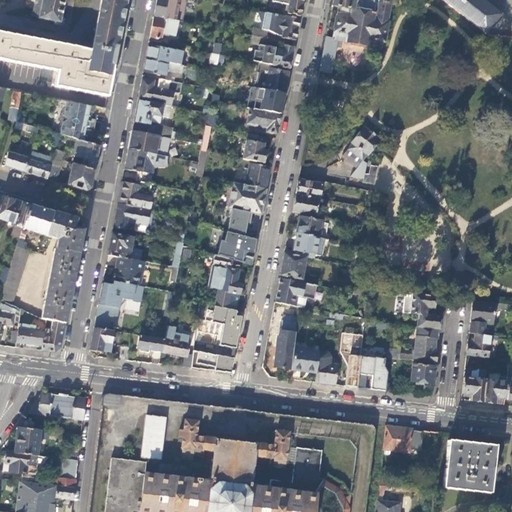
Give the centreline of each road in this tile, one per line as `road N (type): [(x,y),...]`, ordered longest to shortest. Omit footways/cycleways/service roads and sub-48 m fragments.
road 1 (residential): [(316,0),(239,394)]
road 2 (residential): [(142,0),(101,209)]
road 3 (tertiary): [(239,394),(441,416)]
road 4 (residential): [(101,209),(70,371)]
road 5 (tertiary): [(99,378),(239,394)]
road 6 (residential): [(99,378),(77,511)]
